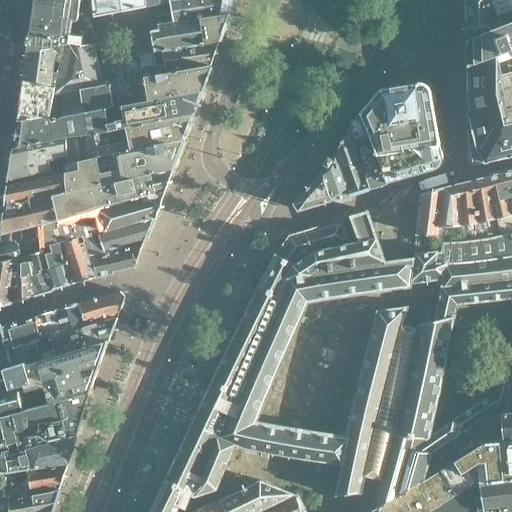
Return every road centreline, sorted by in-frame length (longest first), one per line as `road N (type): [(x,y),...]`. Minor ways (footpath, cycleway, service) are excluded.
road 1 (residential): [(89,511),(168,312),(245,190)]
road 2 (residential): [(245,190),(285,170),(332,119),(414,0)]
road 3 (residential): [(257,0),(209,146),(217,172),(245,190)]
